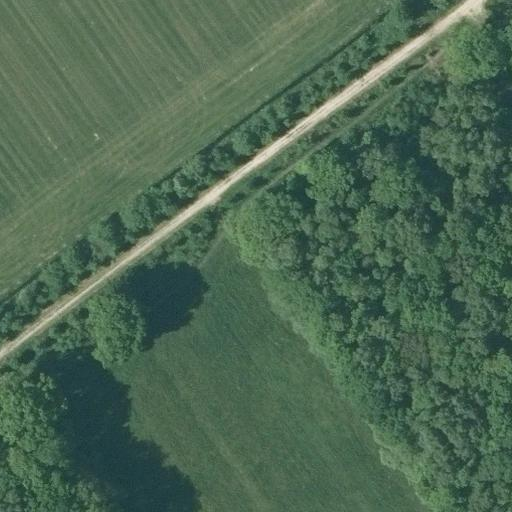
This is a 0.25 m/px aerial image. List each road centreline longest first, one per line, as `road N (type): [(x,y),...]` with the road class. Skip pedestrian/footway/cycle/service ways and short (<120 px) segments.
road 1 (track): [(454,14),(442,53),(244,201),(186,280),(63,373),(0,382)]
road 2 (track): [(0,350),(473,0)]
